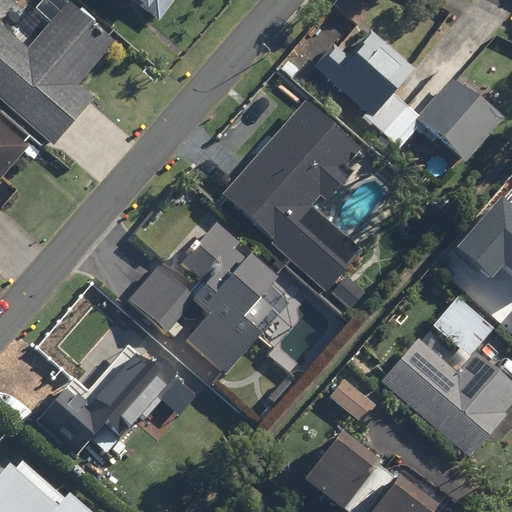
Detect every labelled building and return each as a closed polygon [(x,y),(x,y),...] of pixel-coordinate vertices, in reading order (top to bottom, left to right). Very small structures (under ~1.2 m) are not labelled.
[(120,0),(153,23),(169,0),(120,0)] [(0,32),(0,108),(51,152),(91,106),(73,90),(110,47),(65,8),(25,55),(0,32)] [(326,49),(308,70),(365,119),(361,123),(394,151),(413,129),(459,168),(500,121),(448,76),(412,119),(388,98),(410,73),(367,36),(343,64),(326,49)] [(302,106),(217,199),(344,315),(362,296),(340,276),(358,256),(308,210),(317,200),(323,206),(350,176),(343,169),(356,155),(302,106)] [(0,178),(19,156),(0,139),(0,178)] [(511,270),(511,204),(502,196),(458,248),(493,278),(504,264),(511,270)] [(235,249),(210,228),(175,269),(199,289),(184,307),(200,320),(182,342),(224,378),(253,343),(247,337),(256,326),(244,316),(269,286),(230,255),(235,249)] [(180,296),(152,272),(121,309),(149,333),(180,296)] [(489,334),(450,300),(375,387),(463,463),(501,420),(499,418),(511,403),(511,393),(469,357),(489,334)] [(82,395),(70,385),(33,427),(71,461),(90,441),(110,459),(166,395),(119,353),(82,395)] [(339,382),(325,400),(358,426),(372,408),(339,382)] [(335,511),(371,467),(335,438),(295,489),(324,511),(335,511)] [(0,511),(69,511),(10,461),(0,472),(0,511)] [(429,511),(430,511),(391,482),(368,511),(429,511)]
